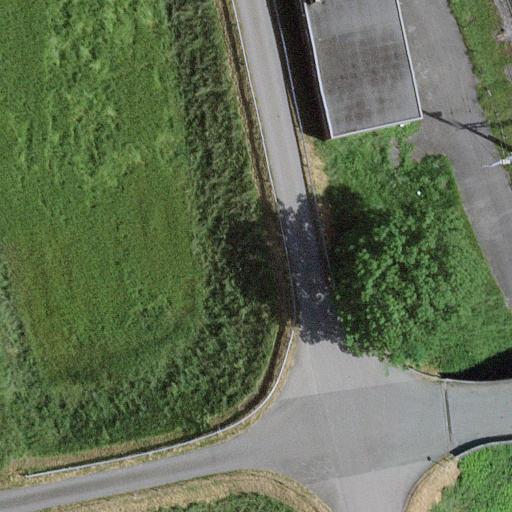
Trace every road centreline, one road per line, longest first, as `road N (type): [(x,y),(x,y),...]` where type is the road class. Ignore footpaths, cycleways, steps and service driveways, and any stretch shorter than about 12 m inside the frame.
road 1 (unclassified): [(353,436),(252,0)]
road 2 (unclassified): [(0,505),(353,436)]
road 3 (unclassified): [(353,436),(511,414)]
